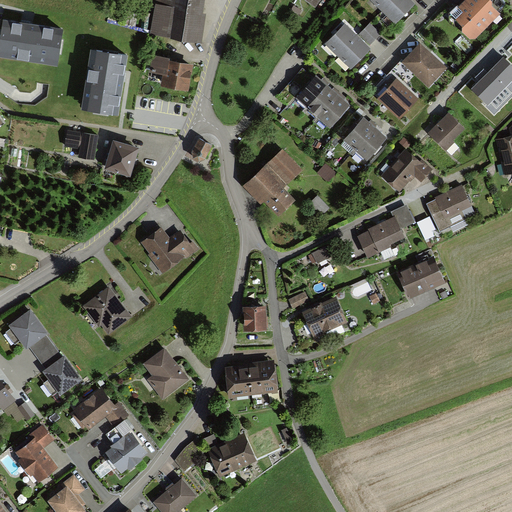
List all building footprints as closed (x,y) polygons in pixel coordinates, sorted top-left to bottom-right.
[(204,0),(157,0),(152,34),(201,42),(206,15),(202,15),(204,0)] [(372,0),(383,11),(394,0),(372,0)] [(416,4),(411,0),(394,0),(383,11),(395,24),(416,4)] [(470,36),(477,36),(501,11),(491,1),(491,0),(460,0),(451,9),(463,22),(463,28),(470,36)] [(63,30),(3,20),(0,40),(0,56),(57,66),(63,30)] [(381,33),(371,23),(359,35),(370,45),(381,33)] [(326,44),(339,57),(359,36),(346,24),(326,44)] [(371,48),(359,36),(339,57),(351,68),(371,48)] [(420,43),(402,63),(429,88),(447,68),(420,43)] [(128,56),(91,49),(80,110),(118,116),(128,56)] [(192,63),(170,60),(170,58),(152,55),(150,73),(161,74),(160,87),(188,91),(192,63)] [(511,64),(503,56),(471,88),(488,105),(490,102),(496,109),(511,93),(506,87),(511,80),(511,64)] [(297,98),(308,107),(327,84),(316,75),(297,98)] [(378,99),(399,119),(418,99),(397,79),(378,99)] [(338,94),(327,84),(308,107),(318,117),(338,94)] [(350,105),(338,94),(318,117),(330,128),(350,105)] [(446,116),(429,134),(446,151),(454,143),(453,141),(466,129),(449,113),(446,116)] [(364,117),(343,141),(367,161),(386,138),(379,131),(370,123),(364,117)] [(93,160),(97,135),(67,130),(64,147),(80,149),(78,158),(93,160)] [(511,131),(495,135),(505,173),(511,171),(511,131)] [(410,144),(404,137),(399,142),(406,148),(410,144)] [(213,146),(199,138),(191,151),(192,159),(199,162),(206,160),(213,146)] [(139,148),(112,140),(104,168),(130,176),(139,148)] [(322,143),(316,140),(312,146),(318,149),(322,143)] [(283,148),(243,186),(260,204),(264,200),(270,206),(279,216),(295,201),(284,189),(304,170),(283,148)] [(406,148),(382,176),(400,192),(409,181),(411,182),(415,177),(421,182),(434,168),(422,158),(420,160),(406,148)] [(317,172),(327,181),(335,172),(325,163),(317,172)] [(436,200),(428,204),(440,231),(475,215),(461,186),(435,198),(436,200)] [(322,216),(330,209),(318,196),(310,203),(322,216)] [(369,229),(358,234),(369,255),(392,245),(391,242),(405,235),(402,227),(415,221),(407,203),(392,210),(394,215),(368,227),(369,229)] [(161,227),(140,243),(163,273),(185,256),(186,258),(199,248),(192,240),(190,242),(181,230),(170,238),(161,227)] [(332,243),(312,252),(317,263),(337,254),(332,243)] [(433,256),(397,272),(409,300),(446,283),(433,256)] [(119,301),(107,286),(82,305),(99,328),(101,326),(109,335),(132,318),(119,301)] [(305,291),(288,299),(293,309),(310,301),(305,291)] [(376,292),(370,295),(374,303),(380,300),(376,292)] [(336,296),(302,312),(315,339),(349,323),(336,296)] [(30,306),(9,322),(12,326),(6,330),(15,342),(21,338),(26,346),(29,344),(46,332),(48,330),(30,306)] [(267,307),(244,308),(245,332),(268,331),(267,307)] [(29,344),(45,365),(62,353),(46,332),(29,344)] [(180,367),(165,347),(141,365),(150,377),(146,380),(162,401),(190,380),(180,367)] [(60,392),(83,375),(64,351),(62,353),(45,365),(45,366),(42,368),(49,376),(43,381),(53,393),(58,389),(60,392)] [(274,361),(226,367),(229,399),(278,393),(274,361)] [(17,419),(24,415),(18,406),(13,400),(17,398),(0,374),(0,406),(2,406),(8,415),(12,412),(17,419)] [(75,413),(73,415),(82,428),(86,425),(89,429),(106,417),(114,428),(125,420),(130,416),(119,402),(115,405),(102,388),(73,410),(75,413)] [(25,401),(18,406),(24,415),(26,418),(33,413),(25,401)] [(111,448),(106,452),(121,473),(127,469),(128,470),(143,459),(142,458),(148,453),(142,445),(143,444),(125,420),(114,428),(106,435),(112,444),(111,446),(111,448)] [(16,451),(38,480),(57,465),(49,454),(42,444),(53,436),(44,425),(32,434),(34,437),(16,451)] [(244,434),(209,450),(220,477),(256,461),(244,434)] [(185,448),(175,460),(185,471),(197,461),(195,458),(207,448),(198,437),(185,448)] [(79,511),(86,507),(75,493),(85,487),(74,473),(63,482),(66,486),(49,497),(60,511),(79,511)] [(182,477),(153,502),(161,511),(183,511),(183,510),(199,496),(182,477)]
